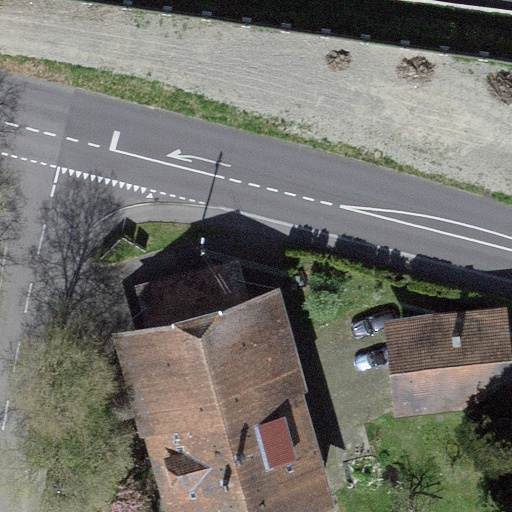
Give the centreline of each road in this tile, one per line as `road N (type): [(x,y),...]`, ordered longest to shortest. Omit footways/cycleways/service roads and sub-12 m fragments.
road 1 (primary): [(68,129),(511,246)]
road 2 (residential): [(4,428),(68,129)]
